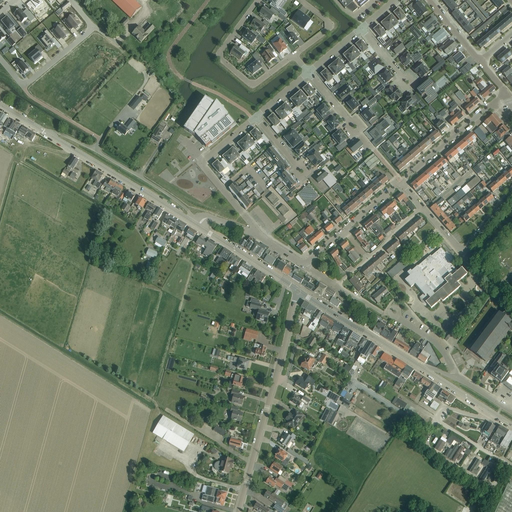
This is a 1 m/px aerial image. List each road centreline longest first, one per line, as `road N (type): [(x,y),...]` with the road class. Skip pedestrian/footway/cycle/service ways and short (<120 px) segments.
road 1 (residential): [(238,511),(297,291)]
road 2 (tertiary): [(195,223),(48,133)]
road 3 (residential): [(257,236),(200,162),(254,117)]
road 4 (residential): [(0,58),(22,85),(93,27),(70,0)]
road 5 (tertiary): [(423,368),(297,291)]
road 6 (residential): [(511,191),(462,250),(421,207)]
road 7 (residential): [(195,223),(184,206),(93,149)]
road 8 (tertiary): [(297,291),(195,223)]
road 9 (unclassified): [(401,182),(493,103)]
